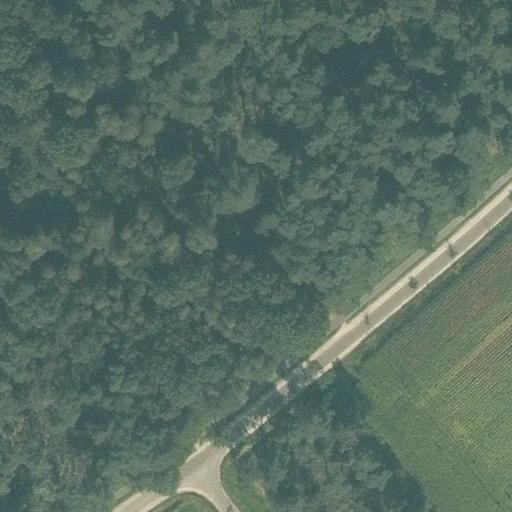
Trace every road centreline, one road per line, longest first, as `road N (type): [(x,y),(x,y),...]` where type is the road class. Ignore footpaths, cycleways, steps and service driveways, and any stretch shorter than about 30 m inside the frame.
road 1 (unclassified): [(190,466),(511,197)]
road 2 (track): [(0,237),(184,445),(190,466)]
